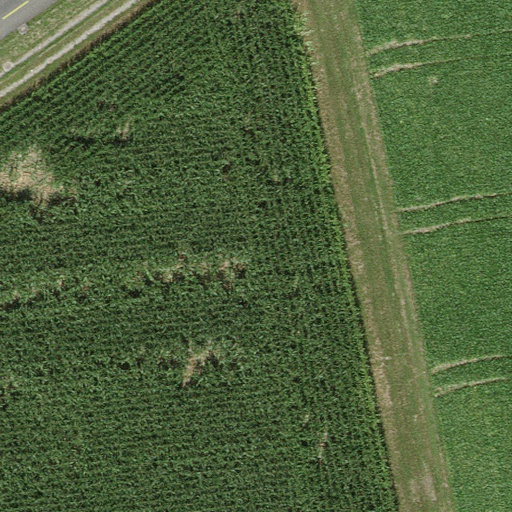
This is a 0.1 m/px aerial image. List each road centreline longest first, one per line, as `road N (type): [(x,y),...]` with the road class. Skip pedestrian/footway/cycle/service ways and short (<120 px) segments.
road 1 (track): [(432,511),(337,0)]
road 2 (track): [(0,86),(125,0)]
